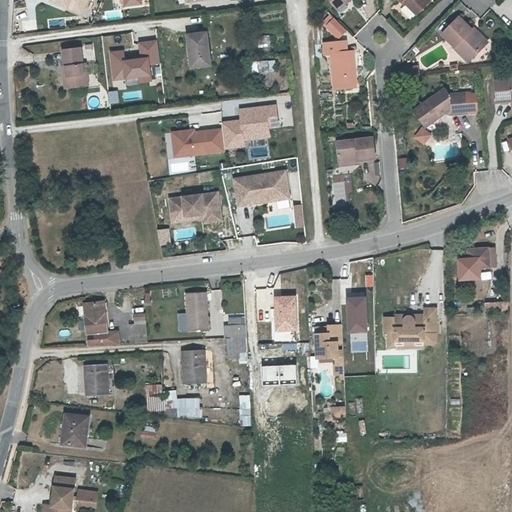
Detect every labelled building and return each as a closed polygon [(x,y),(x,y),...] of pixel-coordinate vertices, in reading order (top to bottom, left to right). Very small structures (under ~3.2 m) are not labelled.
[(70,0),(68,5),(82,11),(84,6),(70,0)] [(340,9),(352,0),(345,0),(337,6),(340,9)] [(428,0),(401,0),(403,1),(404,0),(406,0),(421,13),(431,3),(428,0)] [(332,17),(323,26),(336,40),(345,31),(332,17)] [(461,43),(476,57),(490,43),(474,28),(462,17),(446,33),(459,46),(461,43)] [(477,25),(474,28),(490,43),(493,41),(477,25)] [(203,29),(184,31),(188,65),(207,64),(203,29)] [(267,46),(266,34),(257,35),(257,46),(267,46)] [(126,47),(110,49),(114,77),(129,74),(130,82),(153,78),(150,65),(161,63),(156,37),(140,40),(142,51),(127,53),(126,47)] [(327,51),(333,51),(337,87),(359,86),(355,50),(349,50),(348,39),(326,41),(327,51)] [(471,62),(476,57),(461,43),(459,46),(457,48),(471,62)] [(68,73),(65,74),(66,85),(89,83),(88,72),(84,72),(83,61),(81,46),(63,48),(65,64),(67,63),(68,73)] [(253,60),(253,72),(275,71),(274,59),(253,60)] [(421,66),(406,68),(407,77),(422,75),(421,66)] [(500,106),(511,104),(511,83),(498,85),(500,106)] [(107,101),(118,102),(119,90),(108,89),(107,101)] [(449,90),(417,112),(428,127),(451,111),(452,116),(470,115),(468,93),(450,95),(449,90)] [(222,121),(223,127),(226,149),(248,148),(247,140),(273,138),(272,130),(282,129),(279,103),(241,108),(242,119),(222,121)] [(394,126),(396,140),(404,139),(403,125),(394,126)] [(226,149),(223,127),(197,130),(196,127),(172,130),(175,158),(226,151),(226,149)] [(418,127),(413,140),(425,144),(430,132),(418,127)] [(373,137),(363,138),(339,142),(342,160),(360,157),(360,160),(377,158),(374,137),(373,137)] [(361,164),(360,160),(360,157),(342,160),(343,166),(361,164)] [(406,158),(397,158),(397,168),(407,167),(406,158)] [(289,195),(286,170),(235,178),(239,205),(252,203),(252,200),(289,195)] [(218,192),(184,196),(185,202),(171,203),(173,221),(187,219),(187,215),(205,213),(206,221),(222,219),(218,192)] [(252,200),(252,203),(290,197),(289,195),(252,200)] [(294,226),(302,225),(300,203),(293,204),(294,226)] [(479,279),(478,267),(489,267),(488,248),(468,249),(468,259),(459,259),(460,280),(479,279)] [(208,292),(188,294),(191,331),(212,329),(208,292)] [(274,338),(283,338),(297,337),(295,293),(273,294),(274,338)] [(365,297),(347,298),(349,332),(367,331),(365,297)] [(485,300),(484,309),(502,309),(502,300),(485,300)] [(105,332),(104,320),(102,301),(82,303),(85,323),(87,345),(117,343),(116,331),(105,332)] [(397,338),(427,338),(427,330),(439,330),(439,305),(427,305),(426,312),(415,312),(415,314),(414,313),(413,313),(412,313),(410,313),(409,313),(408,314),(407,315),(398,315),(398,314),(397,314),(387,314),(387,328),(391,328),(397,328),(397,336),(397,338)] [(229,337),(248,335),(248,321),(225,322),(226,333),(229,334),(229,337)] [(147,334),(146,322),(130,323),(131,335),(147,334)] [(326,334),(316,334),(317,358),(325,358),(334,358),(334,363),(343,363),(342,325),(326,326),(326,334)] [(316,326),(316,334),(326,334),(326,326),(316,326)] [(427,341),(427,338),(397,338),(397,336),(397,328),(391,328),(391,344),(427,344),(427,341)] [(439,330),(427,330),(427,338),(427,341),(439,341),(439,330)] [(147,334),(131,335),(131,343),(148,342),(147,334)] [(248,351),(248,335),(229,337),(230,359),(241,359),(240,352),(248,351)] [(204,350),(185,350),(187,382),(205,383),(204,350)] [(343,374),(343,363),(334,363),(334,366),(333,366),(333,374),(343,374)] [(108,364),(87,365),(87,393),(109,393),(108,364)] [(164,406),(164,393),(148,393),(148,407),(164,406)] [(249,425),(249,393),(239,393),(239,425),(249,425)] [(348,405),(334,405),(334,416),(349,415),(348,405)] [(164,416),(174,417),(174,406),(164,406),(164,416)] [(65,413),(62,442),(85,445),(87,414),(65,413)] [(63,511),(64,506),(70,507),(73,477),(53,475),(49,503),(42,501),(40,511),(63,511)] [(95,491),(76,489),(75,497),(80,498),(79,503),(93,504),(95,491)]
